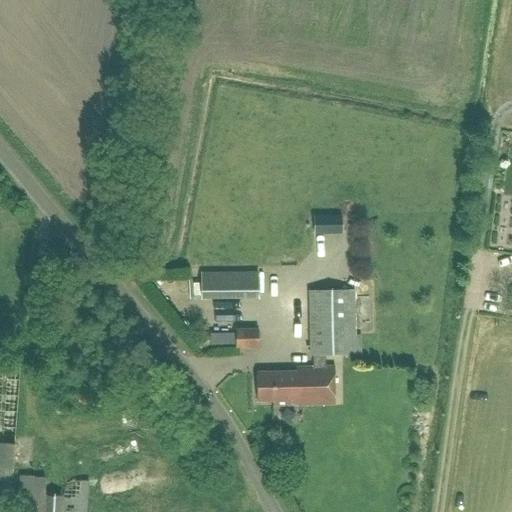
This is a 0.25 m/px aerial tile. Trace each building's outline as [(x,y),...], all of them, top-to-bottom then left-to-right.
[(201,271),(201,299),(258,298),(258,270),(201,271)] [(296,366),(297,371),(257,372),(258,400),(273,399),(274,405),(290,405),(290,404),(297,404),(297,405),(335,404),(334,364),(325,364),(324,353),(354,352),(353,289),(308,290),(310,354),(313,354),(313,365),(296,366)] [(290,313),(295,343),(306,341),(301,311),(290,313)] [(235,328),(235,348),(258,348),(258,328),(235,328)] [(0,511),(8,511),(12,468),(20,363),(0,361),(0,511)] [(85,511),(87,480),(63,479),(63,485),(55,485),(55,477),(46,476),(20,475),(18,511),(85,511)]
